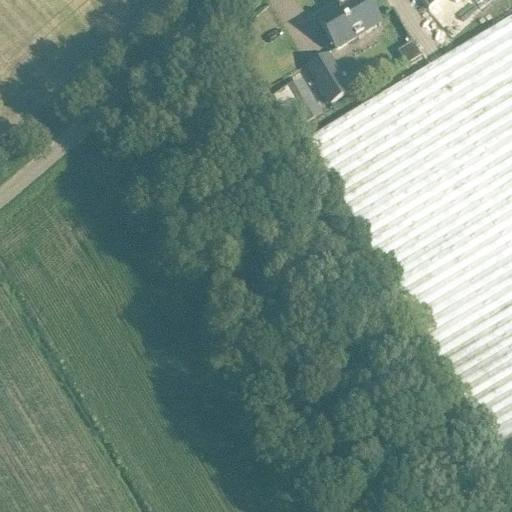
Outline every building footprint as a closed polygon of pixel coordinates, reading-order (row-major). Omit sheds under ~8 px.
[(381,25),(366,0),(351,0),(348,2),(348,4),(339,9),(338,8),(317,21),(335,52),(381,25)] [(421,0),(430,10),(441,0),(453,0),(456,3),(460,0),(421,0)] [(511,20),(307,143),(490,451),(511,437),(511,20)] [(405,67),(422,58),(414,44),(397,53),(405,67)] [(327,57),(308,68),(330,106),(349,94),(327,57)] [(317,114),(298,83),(274,97),(293,129),(317,114)]
